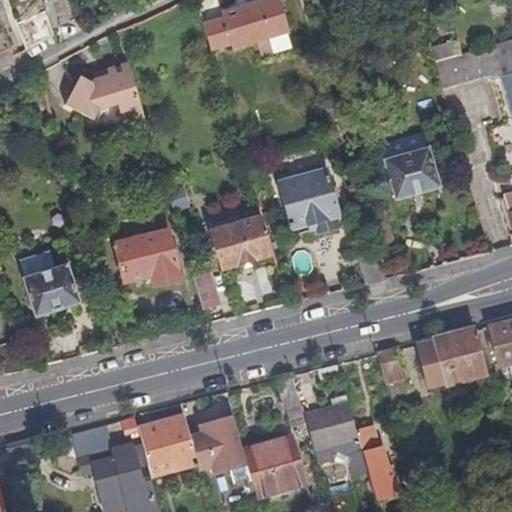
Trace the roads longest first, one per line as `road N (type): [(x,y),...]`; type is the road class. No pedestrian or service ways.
road 1 (tertiary): [(511,285),(0,416)]
road 2 (residential): [(0,81),(157,0)]
